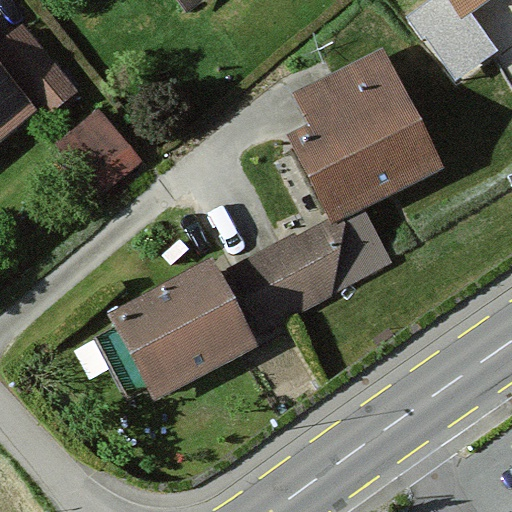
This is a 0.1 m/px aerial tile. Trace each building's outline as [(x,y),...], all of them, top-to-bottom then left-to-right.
[(202,0),(159,0),(176,21),(202,0)] [(432,0),(455,31),(496,0),(432,0)] [(68,100),(14,35),(0,46),(0,74),(40,123),(68,100)] [(434,174),(374,54),(278,102),(302,149),(285,158),(321,230),(434,174)] [(0,143),(26,121),(0,89),(0,143)] [(129,167),(88,120),(46,156),(88,204),(129,167)] [(339,291),(310,234),(219,280),(248,337),(339,291)] [(249,357),(204,271),(97,326),(142,413),(249,357)] [(511,511),(511,503),(499,511),(511,511)]
